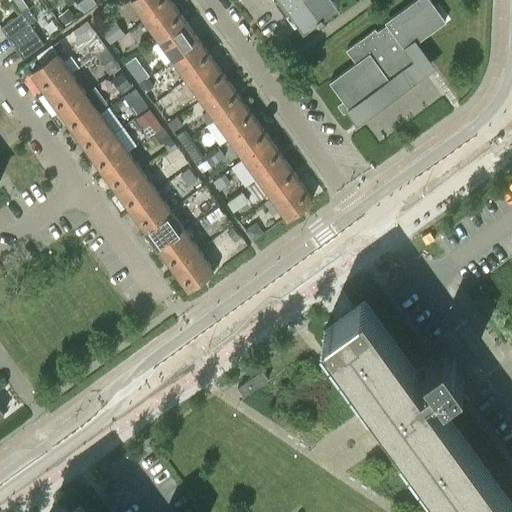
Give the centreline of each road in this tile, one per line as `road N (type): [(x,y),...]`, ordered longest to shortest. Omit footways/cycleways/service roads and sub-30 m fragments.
road 1 (tertiary): [(0,487),(367,214)]
road 2 (residential): [(209,0),(367,214)]
road 3 (residential): [(511,400),(390,232),(367,214)]
road 4 (tertiary): [(367,214),(475,132),(511,85)]
road 5 (residential): [(166,299),(79,186)]
road 6 (residential): [(79,186),(0,76)]
